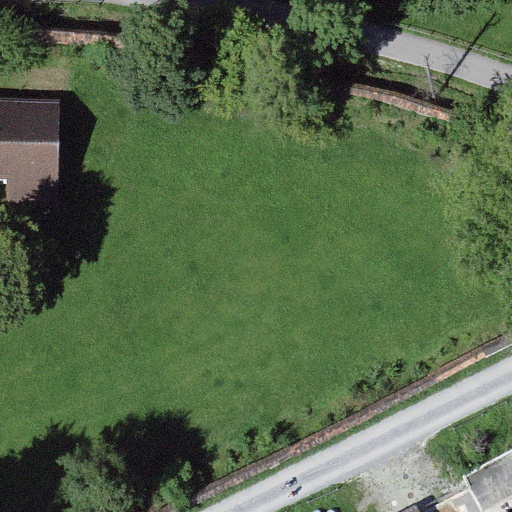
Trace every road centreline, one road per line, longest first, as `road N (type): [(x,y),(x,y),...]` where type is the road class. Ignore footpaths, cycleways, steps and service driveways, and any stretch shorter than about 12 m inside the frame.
road 1 (track): [(184,0),(419,48),(511,82)]
road 2 (track): [(511,376),(239,511)]
